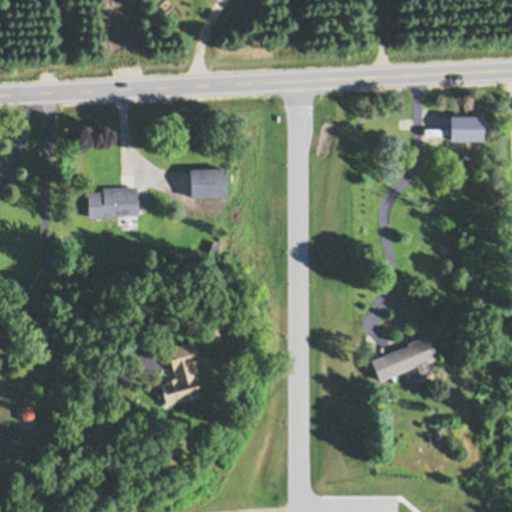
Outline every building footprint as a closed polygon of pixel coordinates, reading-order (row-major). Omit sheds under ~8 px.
[(190,168),(226,167),(226,196),(191,197),(190,168)] [(103,188),(138,186),(139,214),(89,216),(88,192),(103,192),(103,188)] [(215,240),(222,244),(216,254),(210,251),(215,240)] [(207,330),(217,327),(219,335),(209,338),(207,330)] [(437,357),(389,377),(381,356),(408,345),(407,343),(418,339),(418,340),(428,335),(437,357)] [(167,349),(193,341),(199,363),(191,365),(193,371),(194,370),(196,378),(195,379),(200,395),(166,404),(160,384),(166,383),(166,381),(176,378),(174,370),(173,371),(167,349)] [(22,404),(31,403),(33,413),(24,414),(22,404)]
